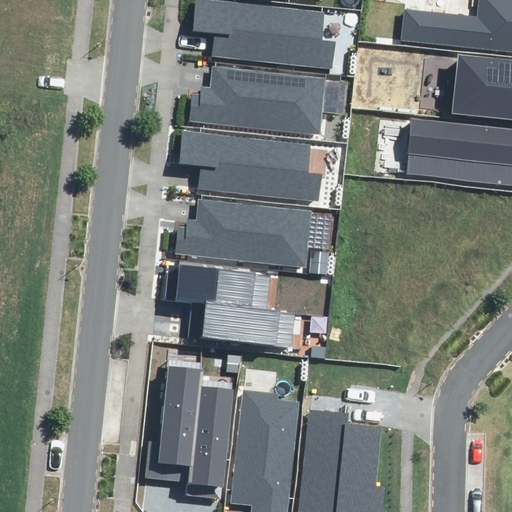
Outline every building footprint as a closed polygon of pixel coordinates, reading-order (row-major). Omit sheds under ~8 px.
[(401,34),(511,47),(511,0),(477,0),(476,13),(404,5),(401,34)] [(211,3),(209,55),(312,59),(331,59),(332,27),(314,27),(315,5),(211,3)] [(511,53),(453,48),(447,109),(511,115),(511,53)] [(312,59),(209,55),(208,79),(182,78),(180,117),(309,121),(312,59)] [(511,123),(408,111),(401,169),(511,182),(511,123)] [(198,140),(196,193),(298,196),(318,196),(319,165),(301,164),(302,143),(198,140)] [(298,196),(196,193),(195,216),(168,215),(167,254),(296,258),(298,196)] [(162,296),(192,299),(266,306),(269,270),(166,260),(162,296)] [(292,347),(295,308),(266,306),(192,299),(189,339),(292,347)] [(179,484),(224,488),(232,388),(199,385),(201,360),(158,356),(149,465),(180,468),(179,484)] [(285,511),(297,390),(240,385),(229,500),(254,502),(253,511),(285,511)] [(308,408),(296,511),(382,511),(384,495),(371,494),(378,427),(347,423),(348,412),(308,408)]
